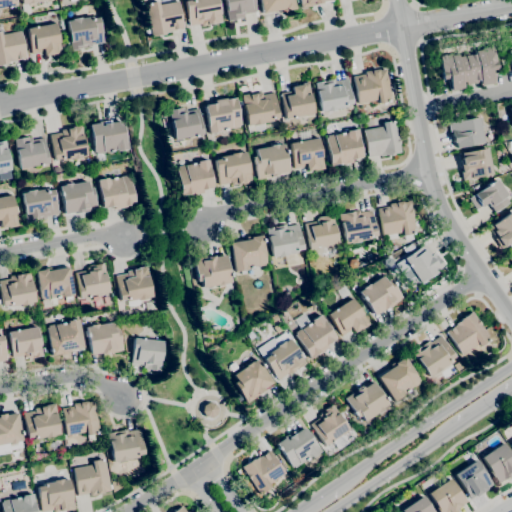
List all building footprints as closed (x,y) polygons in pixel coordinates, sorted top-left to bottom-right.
[(0,8),(0,0),(14,0),(15,5),(0,8)] [(150,36),(144,3),(157,0),(158,4),(177,1),(182,28),(170,30),(170,32),(164,33),(164,34),(150,36)] [(200,26),(200,23),(188,26),(182,1),(185,0),(216,0),(221,22),(200,26)] [(227,21),(222,0),(252,0),(255,12),(242,14),(243,18),(227,21)] [(260,13),(257,0),(291,0),(293,9),(282,11),(282,9),(260,13)] [(299,8),(297,0),(326,0),(321,1),(321,3),(299,8)] [(70,50),(69,46),(66,46),(66,42),(69,41),(65,21),(91,16),(91,18),(97,17),(102,42),(90,44),(90,46),(70,50)] [(43,55),(42,51),(30,54),(25,28),(33,27),(32,26),(34,25),(34,26),(54,23),(60,53),(50,55),(50,54),(43,55)] [(0,64),(0,34),(20,30),(25,58),(12,60),(12,61),(6,62),(6,63),(0,64)] [(450,90),(449,86),(448,86),(447,78),(441,80),(439,71),(441,71),(438,56),(449,54),(450,55),(456,54),(457,56),(474,53),(473,50),(480,49),(480,48),(491,46),(493,45),(494,50),(493,50),(495,61),(497,69),(491,70),(494,83),(480,85),(480,84),(480,82),(466,84),(465,81),(462,82),(463,88),(450,90)] [(377,104),(376,100),(357,103),(351,76),(363,74),(363,72),(384,68),(389,95),(386,96),(387,102),(377,104)] [(319,112),(313,82),(334,78),(334,80),(346,78),(351,103),(344,104),(345,107),(319,112)] [(283,119),(279,93),(290,91),(290,86),(298,85),(297,83),(306,82),(312,113),(283,119)] [(246,125),(239,96),(260,91),(261,94),(272,92),(277,117),(271,118),(271,120),(246,125)] [(207,134),(202,107),(204,107),(203,105),(212,103),(212,100),(225,98),(225,99),(234,97),(239,125),(237,126),(218,130),(218,132),(207,134)] [(173,139),(167,110),(184,107),(185,111),(197,108),(202,133),(173,139)] [(455,148),(454,142),(452,142),(450,131),(448,132),(447,123),(454,121),(454,120),(461,119),(462,120),(477,117),(478,118),(480,118),(481,125),(479,125),(482,142),(455,148)] [(95,154),(95,152),(93,152),(88,124),(98,122),(98,121),(101,121),(109,120),(109,122),(119,120),(119,122),(121,122),(125,149),(115,151),(115,149),(114,149),(114,150),(102,152),(102,153),(95,154)] [(367,157),(362,130),(381,126),(380,123),(391,121),(392,126),(395,125),(397,137),(400,152),(379,156),(378,155),(367,157)] [(59,161),(59,158),(53,160),(48,134),(60,132),(59,130),(67,128),(66,127),(80,125),(82,134),(81,134),(85,156),(79,157),(80,158),(71,159),(70,159),(59,161)] [(330,165),(330,163),(329,163),(324,138),(326,137),(326,135),(332,134),(332,136),(338,134),(338,133),(341,132),(342,134),(345,133),(345,131),(356,129),(357,137),(356,137),(360,157),(349,159),(350,162),(338,164),(338,163),(330,165)] [(19,169),(13,139),(27,136),(27,138),(30,137),(30,140),(42,138),(47,163),(19,169)] [(305,170),(305,165),(291,167),(288,142),(317,137),(320,156),(322,155),(324,168),(305,170)] [(0,140),(4,140),(6,148),(5,148),(9,169),(3,171),(4,172),(0,172),(0,140)] [(255,179),(250,158),(255,157),(254,150),(269,146),(269,144),(276,143),(277,145),(281,144),(288,172),(255,179)] [(460,180),(459,173),(461,173),(459,165),(460,165),(458,158),(460,158),(459,153),(486,148),(491,174),(471,178),(460,180)] [(230,185),(229,182),(216,185),(211,160),(221,158),(221,156),(230,154),(229,154),(239,152),(244,151),(246,162),(248,161),(250,168),(248,169),(251,182),(236,185),(236,184),(230,185)] [(179,195),(179,193),(180,193),(175,168),(177,168),(176,166),(183,164),(183,165),(189,164),(189,163),(192,163),(192,164),(196,163),(196,161),(206,159),(211,186),(210,186),(210,187),(200,189),(201,193),(199,193),(200,193),(191,195),(190,193),(179,195)] [(501,172),(499,166),(504,163),(507,169),(501,172)] [(112,209),(111,206),(102,207),(101,207),(95,180),(106,178),(106,180),(119,177),(119,176),(126,175),(126,177),(128,176),(133,203),(123,205),(124,207),(112,209)] [(493,212),(486,202),(480,207),(479,206),(475,210),(467,198),(472,195),(472,194),(478,190),(479,191),(495,179),(506,195),(504,196),(508,202),(493,212)] [(63,214),(58,186),(63,185),(63,184),(70,182),(70,183),(86,181),(87,187),(91,187),(95,210),(74,213),(73,212),(63,214)] [(25,222),(23,214),(24,214),(23,211),(21,210),(20,205),(22,203),(20,193),(25,192),(25,191),(35,189),(35,190),(45,188),(46,190),(52,189),(56,214),(45,216),(45,218),(25,222)] [(7,227),(7,226),(0,226),(0,196),(10,195),(14,214),(15,214),(17,225),(7,227)] [(404,240),(403,235),(402,235),(401,232),(395,233),(396,238),(386,240),(385,235),(382,236),(377,208),(387,206),(387,204),(401,201),(401,202),(408,201),(409,208),(410,208),(412,216),(411,216),(414,228),(412,228),(413,233),(411,234),(412,239),(404,240)] [(344,244),(340,222),(339,222),(338,214),(358,210),(359,212),(370,210),(375,235),(369,237),(369,239),(358,241),(359,241),(349,243),(344,244)] [(511,240),(500,249),(493,239),(496,237),(492,231),(490,232),(487,227),(491,224),(492,225),(511,212),(511,213),(511,240)] [(308,249),(303,223),(315,221),(315,219),(317,218),(317,217),(332,214),(334,225),(333,225),(337,244),(308,249)] [(286,266),(284,255),(276,257),(276,255),(270,257),(268,245),(266,246),(265,240),(267,240),(264,227),(284,224),(285,225),(297,223),(302,248),(295,249),(297,264),(286,266)] [(233,271),(228,242),(245,239),(245,236),(249,235),(249,236),(260,234),(265,262),(263,263),(263,264),(257,265),(257,264),(251,265),(251,267),(233,271)] [(418,283),(409,268),(401,273),(394,264),(402,259),(406,256),(402,249),(410,244),(415,250),(423,244),(430,255),(433,253),(434,254),(435,254),(443,267),(435,273),(434,272),(418,283)] [(201,287),(200,280),(196,281),(192,259),(201,257),(201,256),(213,253),(213,256),(224,254),(229,282),(223,283),(223,284),(216,285),(216,284),(201,287)] [(351,269),(347,265),(349,259),(354,258),(358,262),(356,268),(351,269)] [(78,297),(74,272),(86,270),(85,267),(88,267),(88,265),(102,263),(104,273),(103,273),(107,292),(87,296),(87,297),(85,297),(85,296),(78,297)] [(127,306),(126,301),(125,301),(125,299),(118,300),(114,275),(126,273),(125,270),(131,269),(138,268),(138,267),(145,266),(147,275),(150,296),(145,297),(145,298),(137,299),(138,304),(127,306)] [(42,300),(41,298),(40,298),(34,271),(45,269),(46,271),(67,267),(72,295),(62,297),(62,295),(60,295),(61,296),(58,296),(58,298),(55,298),(54,297),(48,298),(48,297),(48,299),(42,300)] [(8,306),(8,304),(2,305),(0,295),(0,280),(9,278),(8,276),(28,272),(30,280),(29,280),(34,301),(28,302),(28,304),(20,305),(20,304),(8,306)] [(350,285),(346,279),(353,273),(357,280),(350,285)] [(373,315),(363,300),(362,301),(359,297),(360,297),(357,292),(362,289),(361,288),(367,284),(368,285),(381,276),(385,281),(388,279),(400,298),(393,303),(393,304),(389,307),(388,307),(383,310),(382,309),(373,315)] [(340,299),(335,291),(344,286),(348,294),(340,299)] [(315,301),(311,294),(318,291),(322,297),(315,301)] [(341,335),(326,314),(351,297),(368,323),(360,329),(359,328),(353,332),(351,328),(341,335)] [(145,310),(144,302),(152,301),(153,309),(145,310)] [(460,355),(445,332),(455,325),(454,324),(459,320),(459,319),(471,311),(486,335),(485,336),(488,340),(478,346),(476,343),(460,355)] [(272,322),(269,318),(275,314),(278,318),(272,322)] [(309,358),(294,334),(295,333),(294,331),(300,328),(311,321),(310,320),(319,314),(335,337),(325,344),(327,347),(317,354),(316,353),(309,358)] [(49,355),(44,326),(59,324),(59,323),(63,322),(63,323),(66,323),(66,321),(77,319),(82,347),(65,350),(65,353),(60,354),(60,353),(49,355)] [(89,354),(86,336),(85,337),(84,333),(85,333),(84,327),(90,326),(89,325),(97,323),(97,325),(113,322),(114,329),(117,328),(121,350),(109,352),(108,351),(89,354)] [(276,333),(271,327),(276,323),(281,329),(276,333)] [(27,358),(27,357),(24,357),(23,355),(11,357),(6,332),(13,330),(13,329),(15,329),(15,330),(35,326),(41,355),(32,357),(27,358)] [(277,379),(256,348),(272,337),(272,338),(284,330),(305,363),(288,374),(287,373),(277,379)] [(427,377),(415,358),(415,359),(411,352),(428,340),(429,342),(439,336),(453,357),(447,360),(449,362),(440,368),(440,369),(433,374),(432,373),(427,377)] [(159,369),(142,368),(143,364),(130,363),(133,338),(162,341),(159,369)] [(392,400),(377,376),(391,366),(389,363),(393,361),(394,362),(403,356),(420,382),(413,387),(411,385),(407,387),(408,390),(392,400)] [(245,402),(232,383),(235,380),(232,375),(245,366),(244,365),(250,360),(251,362),(256,359),(271,382),(262,388),(263,389),(257,394),(245,402)] [(432,388),(428,383),(435,378),(438,383),(432,388)] [(364,420),(361,414),(357,417),(350,407),(346,410),(343,407),(348,404),(344,397),(355,389),(356,390),(362,386),(363,387),(372,381),(387,404),(382,408),(384,411),(379,414),(377,411),(364,420)] [(65,435),(60,408),(73,405),(72,403),(85,401),(85,402),(93,400),(98,428),(95,428),(96,433),(86,434),(86,432),(65,435)] [(210,417),(204,416),(200,411),(202,405),(207,402),(212,403),(216,408),(215,414),(210,417)] [(33,438),(33,436),(27,437),(22,412),(34,410),(33,407),(46,405),(45,404),(53,403),(59,433),(53,434),(53,435),(44,437),(44,436),(33,438)] [(324,445),(309,423),(319,417),(318,414),(320,413),(320,412),(331,404),(337,412),(337,413),(347,429),(347,430),(343,434),(342,432),(324,445)] [(0,444),(0,414),(4,413),(5,415),(16,413),(19,431),(20,431),(21,434),(20,434),(21,440),(15,441),(15,442),(8,444),(8,443),(0,444)] [(294,467),(292,465),(290,467),(274,444),(294,430),(295,431),(301,427),(302,429),(303,428),(319,450),(311,456),(310,455),(294,467)] [(111,462),(108,439),(106,440),(105,432),(125,429),(125,430),(138,429),(143,453),(136,454),(136,457),(126,458),(126,460),(117,461),(111,462)] [(496,483),(492,477),(491,478),(488,473),(489,472),(479,457),(501,443),(511,459),(511,468),(507,472),(509,475),(496,483)] [(260,493),(257,489),(256,490),(240,466),(252,458),(253,460),(258,456),(258,457),(269,450),(284,472),(268,484),(269,487),(260,493)] [(76,495),(72,467),(92,464),(91,460),(101,458),(102,463),(105,463),(109,490),(102,491),(102,492),(89,494),(89,493),(76,495)] [(468,499),(466,497),(467,497),(452,474),(474,459),(490,484),(485,487),(468,499)] [(288,485),(283,479),(289,475),(293,481),(288,485)] [(53,511),(52,509),(40,511),(36,486),(43,485),(43,483),(52,481),(52,480),(61,478),(61,479),(67,478),(73,509),(64,511),(63,509),(58,509),(59,511),(53,511)] [(437,511),(434,507),(436,506),(425,490),(432,485),(433,488),(448,478),(463,500),(459,503),(460,504),(454,508),(456,511),(454,511),(437,511)] [(112,492),(110,481),(119,479),(121,486),(112,492)] [(266,499),(262,494),(270,488),(273,494),(266,499)] [(410,499),(406,493),(411,490),(415,495),(410,499)] [(1,511),(0,506),(0,501),(1,501),(1,500),(19,496),(20,497),(21,497),(20,495),(31,493),(34,511),(1,511)] [(400,511),(399,510),(421,495),(432,511),(400,511)]
